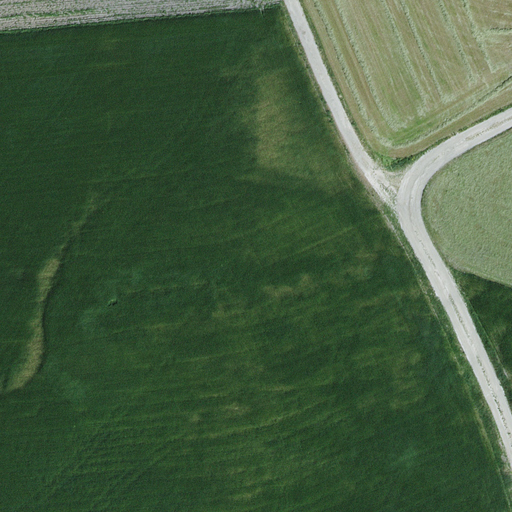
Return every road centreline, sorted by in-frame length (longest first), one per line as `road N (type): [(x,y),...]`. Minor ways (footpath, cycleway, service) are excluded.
road 1 (track): [(511,443),(423,240),(341,118),(297,0)]
road 2 (track): [(511,118),(427,162),(401,201)]
